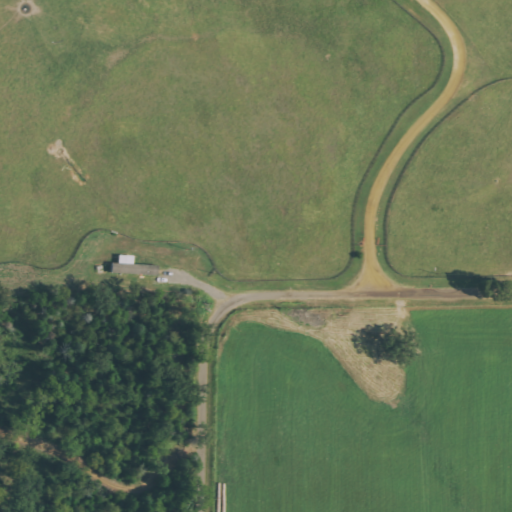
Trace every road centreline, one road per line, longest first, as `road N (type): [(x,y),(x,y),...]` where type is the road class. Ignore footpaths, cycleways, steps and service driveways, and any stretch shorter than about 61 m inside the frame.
road 1 (residential): [(210,511),(215,355),(234,298),(272,287),(511,285)]
road 2 (residential): [(419,0),(453,30),(463,59),(451,94),(378,185),(375,286)]
